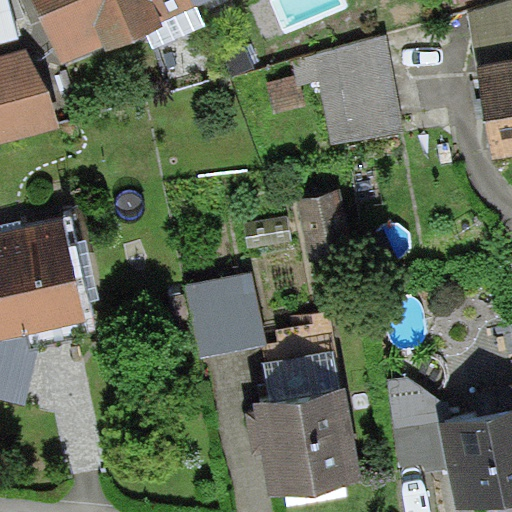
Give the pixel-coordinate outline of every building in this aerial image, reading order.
[(0,0),(0,38),(28,32),(20,0),(0,0)] [(185,0),(31,0),(67,76),(194,18),(185,0)] [(185,0),(194,18),(232,0),(185,0)] [(511,11),(469,25),(478,85),(511,78),(511,11)] [(374,39),(287,72),(292,90),(316,84),(331,149),(395,128),(374,39)] [(27,63),(0,70),(0,148),(59,133),(27,63)] [(511,78),(478,85),(493,167),(511,163),(511,78)] [(331,200),(290,209),(305,276),(346,266),(331,200)] [(275,216),(239,222),(243,250),(279,245),(275,216)] [(0,259),(0,347),(80,329),(61,246),(0,259)] [(244,283),(184,297),(201,367),(261,353),(244,283)] [(258,377),(264,414),(278,507),(354,495),(334,365),(258,377)] [(511,413),(439,427),(447,472),(454,511),(492,511),(511,508),(511,413)] [(439,427),(386,436),(393,481),(447,472),(439,427)]
